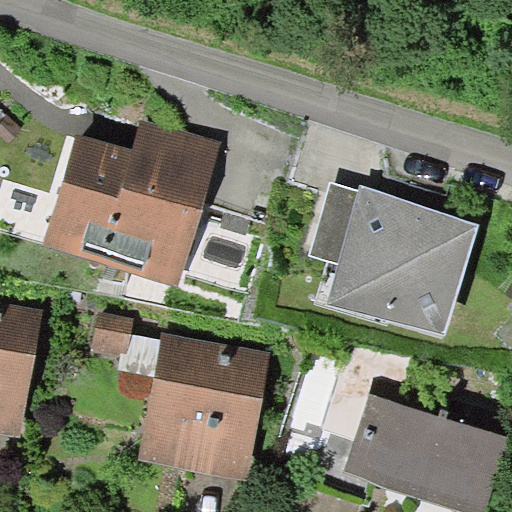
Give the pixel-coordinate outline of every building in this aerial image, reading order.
[(220,143),(138,118),(129,148),(74,132),(40,245),(178,286),(220,143)] [(338,262),(359,191),(330,182),(309,254),(338,262)] [(446,335),(477,225),(360,186),(359,191),(338,262),(327,301),(446,335)] [(0,429),(20,434),(43,308),(0,300),(0,429)] [(133,318),(99,312),(92,350),(120,354),(126,355),(130,333),(133,318)] [(271,352),(163,331),(161,339),(154,376),(138,458),(247,479),(271,352)] [(161,339),(130,333),(126,355),(120,354),(117,369),(154,376),(161,339)] [(482,511),(506,436),(370,393),(344,472),(471,511),(482,511)]
